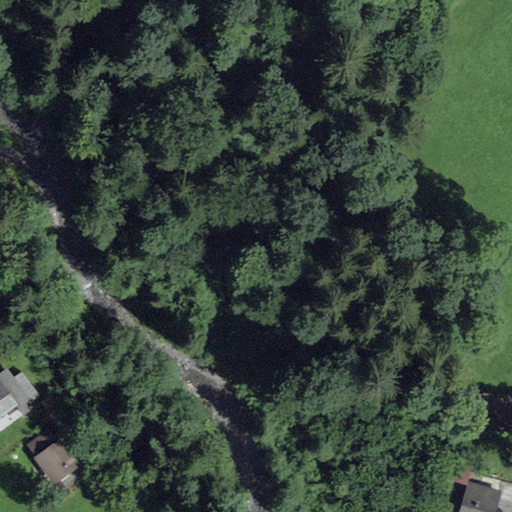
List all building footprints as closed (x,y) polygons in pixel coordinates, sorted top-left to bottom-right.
[(22,414),(33,406),(30,401),(13,379),(7,371),(0,376),(0,414),(15,403),(22,414)] [(30,401),(39,395),(22,372),(13,379),(30,401)] [(511,397),(498,397),(484,396),(482,413),(499,414),(498,427),(511,427),(511,397)] [(30,446),(55,478),(75,463),(50,431),(30,446)] [(461,481),(452,511),(490,511),(496,491),(461,481)]
